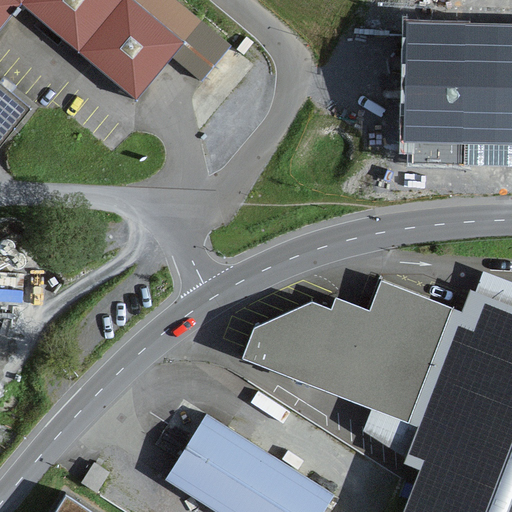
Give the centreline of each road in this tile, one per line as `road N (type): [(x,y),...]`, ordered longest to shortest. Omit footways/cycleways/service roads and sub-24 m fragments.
road 1 (tertiary): [(211,297),(292,257),(366,234),(511,220)]
road 2 (residential): [(231,0),(285,52),(289,90),(273,128),(240,168),(173,224)]
road 3 (tertiary): [(0,499),(112,376),(211,297)]
road 4 (unclassified): [(0,190),(131,200),(173,224)]
